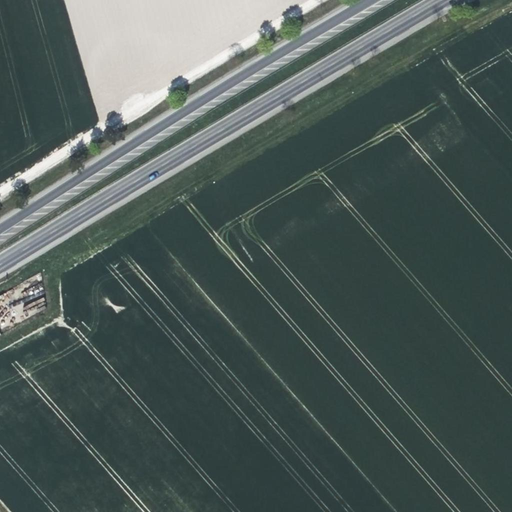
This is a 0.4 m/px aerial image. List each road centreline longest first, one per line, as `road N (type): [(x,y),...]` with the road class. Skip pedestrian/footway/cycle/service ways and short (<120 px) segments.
road 1 (primary): [(0,262),(441,0)]
road 2 (primary): [(367,0),(0,227)]
road 3 (track): [(0,196),(326,0)]
